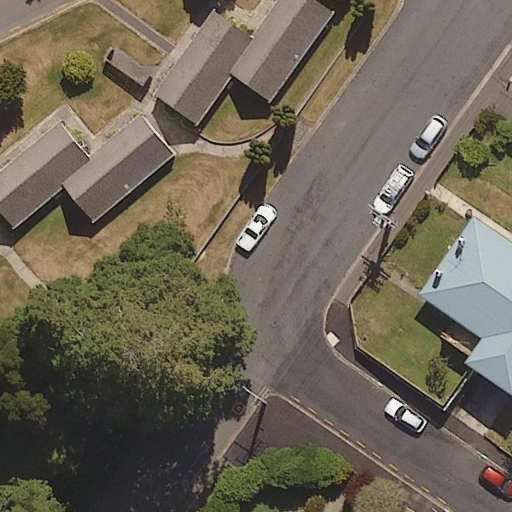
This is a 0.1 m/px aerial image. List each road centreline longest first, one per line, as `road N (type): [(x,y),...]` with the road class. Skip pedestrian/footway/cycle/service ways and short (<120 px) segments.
road 1 (residential): [(466,0),(276,274),(268,327)]
road 2 (residential): [(268,327),(511,499)]
road 3 (residential): [(268,327),(139,511)]
